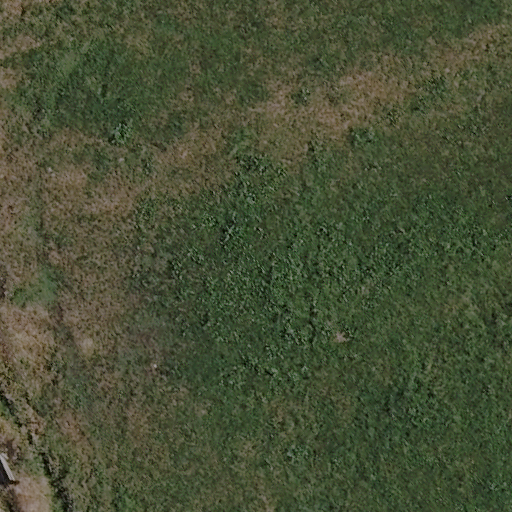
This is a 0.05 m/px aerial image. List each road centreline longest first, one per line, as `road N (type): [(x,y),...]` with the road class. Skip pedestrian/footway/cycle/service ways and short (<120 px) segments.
road 1 (track): [(0,245),(511,112)]
road 2 (track): [(199,193),(280,511)]
